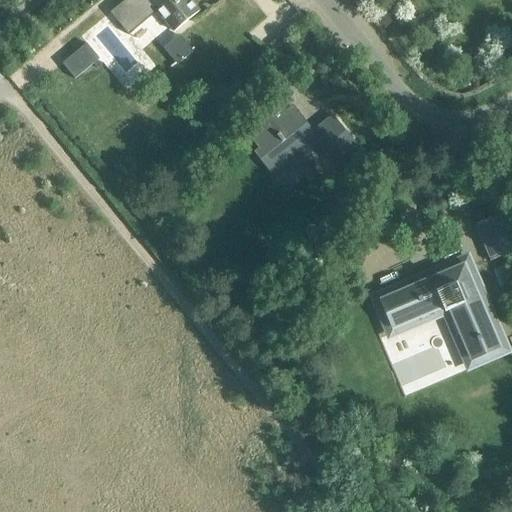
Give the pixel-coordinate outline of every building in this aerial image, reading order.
[(129,0),(111,15),(128,36),(155,14),(173,35),(198,13),(186,0),(129,0)] [(86,44),(62,64),(74,79),(99,59),(86,44)] [(293,109),(283,116),(280,112),(293,97),(282,87),(267,104),(273,109),(269,114),(270,116),(246,133),(259,150),(254,154),(273,178),(318,143),(336,167),(357,151),(333,119),(313,134),(293,109)] [(474,227),(490,262),(511,252),(511,248),(497,215),(474,225),(474,227)] [(397,288),(373,299),(389,337),(410,328),(405,319),(440,304),(444,313),(450,311),(465,346),(460,348),(468,368),(506,352),(466,259),(446,267),(448,273),(432,279),(430,274),(405,285),(406,287),(398,290),(397,288)]
